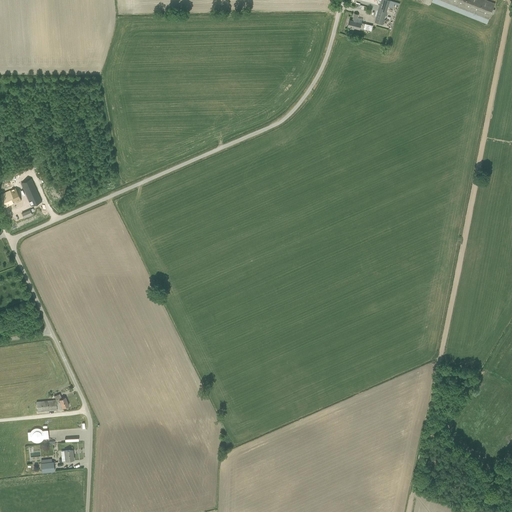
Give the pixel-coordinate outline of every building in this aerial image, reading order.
[(388,0),(381,0),(375,22),(382,25),(389,0),(388,0)] [(439,0),(489,19),(495,4),(485,0),(439,0)] [(348,26),(351,27),(363,30),(364,24),(356,22),(358,15),(354,13),(352,21),(349,20),(348,26)] [(21,183),(31,206),(41,201),(31,178),(21,183)] [(5,205),(9,203),(10,204),(13,203),(12,200),(15,199),(16,203),(21,201),(15,188),(10,190),(11,193),(7,195),(6,193),(1,195),(5,205)] [(30,209),(21,213),(24,218),(32,215),(30,209)] [(36,401),(37,407),(37,412),(57,410),(56,405),(60,403),(62,408),(68,405),(65,397),(62,398),(59,394),(54,396),(56,400),(36,401)] [(72,450),(61,451),(62,461),(73,460),(73,458),(72,450)] [(41,463),(42,472),(54,470),(54,461),(41,463)]
